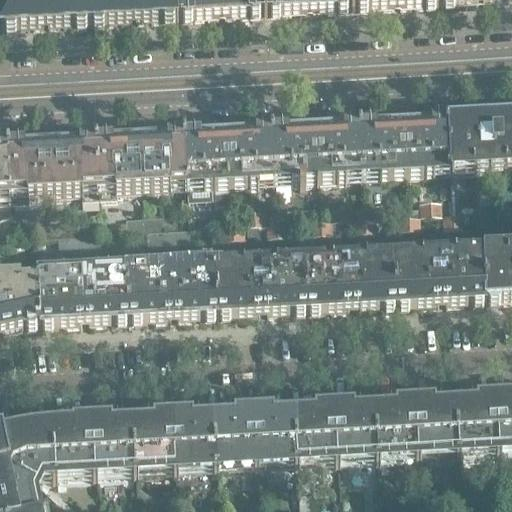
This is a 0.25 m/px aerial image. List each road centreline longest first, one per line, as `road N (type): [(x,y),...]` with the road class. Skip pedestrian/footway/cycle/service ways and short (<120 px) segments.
road 1 (residential): [(0,390),(511,359)]
road 2 (secondary): [(0,109),(511,81)]
road 3 (secondary): [(511,55),(0,80)]
